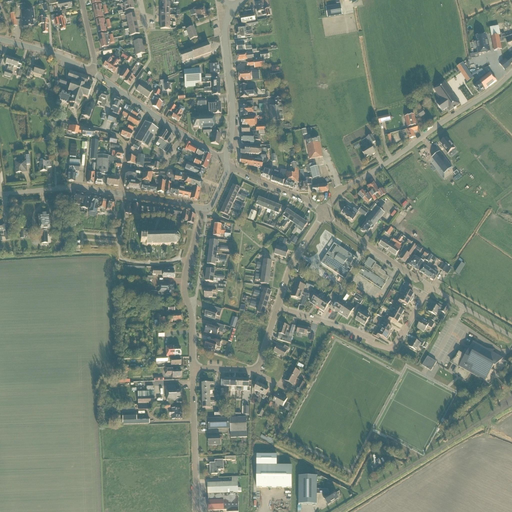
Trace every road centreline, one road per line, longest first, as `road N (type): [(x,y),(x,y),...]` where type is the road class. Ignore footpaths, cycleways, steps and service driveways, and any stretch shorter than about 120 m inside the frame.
road 1 (unclassified): [(324,213),(342,190),(511,73)]
road 2 (unclassified): [(511,403),(338,511)]
road 3 (residential): [(277,309),(391,350),(430,287)]
road 4 (residential): [(192,368),(184,284),(202,209)]
road 5 (tertiary): [(226,161),(233,120),(224,27),(232,9)]
road 6 (residential): [(197,511),(192,368)]
road 7 (tertiary): [(430,287),(324,213)]
road 8 (tertiary): [(0,195),(74,188),(119,195)]
